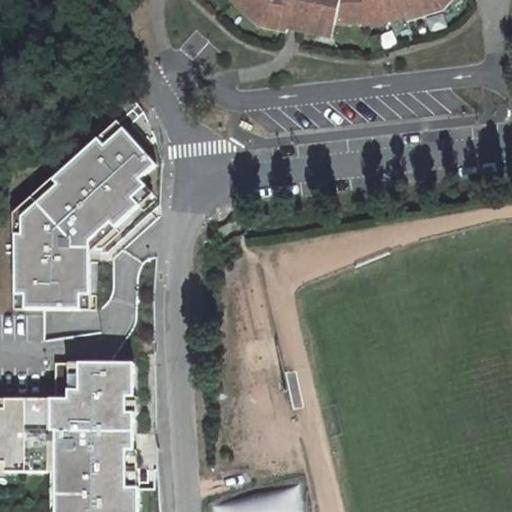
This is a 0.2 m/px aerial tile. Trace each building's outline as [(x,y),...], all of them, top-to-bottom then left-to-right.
[(239,0),(263,22),(282,26),(285,12),(295,14),(291,28),(320,34),(323,23),(336,26),(336,24),(372,23),(370,15),(383,12),(387,23),(442,7),(448,0),(239,0)] [(295,14),(285,12),(282,26),(291,28),(295,14)] [(387,23),(383,12),(370,15),(372,23),(374,27),(387,23)] [(336,26),(323,23),(320,34),(333,37),(336,26)] [(125,127),(107,143),(110,146),(128,131),(125,127)] [(144,181),(160,166),(128,131),(110,146),(107,143),(61,183),(66,188),(29,220),(29,236),(21,236),(21,297),(30,297),(31,311),(84,311),(84,296),(94,296),(94,252),(94,243),(114,224),(118,229),(144,207),(137,199),(150,187),(144,181)] [(66,188),(61,183),(20,218),(21,236),(29,236),(29,220),(66,188)] [(157,195),(150,187),(137,199),(144,207),(157,195)] [(242,230),(236,219),(219,229),(225,240),(242,230)] [(94,252),(118,229),(114,224),(94,243),(94,252)] [(94,311),(94,296),(84,296),(84,311),(94,311)] [(30,297),(21,297),(21,310),(31,311),(30,297)] [(139,396),(138,363),(60,364),(59,401),(9,401),(10,411),(0,410),(0,463),(11,462),(11,473),(58,473),(68,473),(69,506),(58,507),(58,511),(143,511),(144,487),(131,488),(131,466),(139,465),(139,413),(131,413),(131,397),(139,396)] [(0,410),(10,411),(9,401),(0,401),(0,410)] [(0,463),(0,473),(11,473),(11,462),(0,463)] [(58,473),(58,507),(69,506),(68,473),(58,473)] [(308,511),(302,484),(213,504),(215,511),(308,511)]
